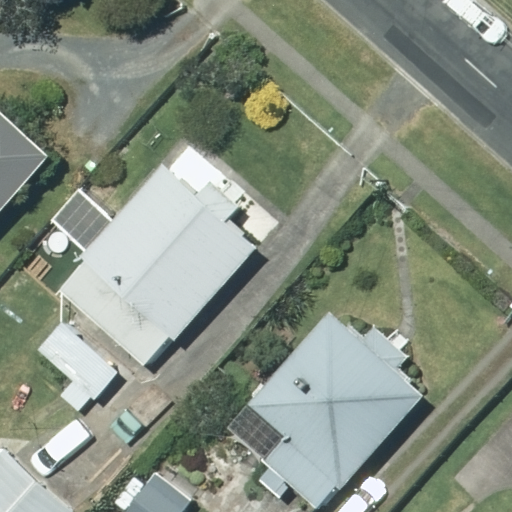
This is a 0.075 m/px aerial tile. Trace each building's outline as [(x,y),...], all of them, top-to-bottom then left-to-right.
[(0,232),(73,154),(23,107),(5,128),(0,123),(0,232)] [(93,187),(65,219),(101,250),(69,287),(160,364),(186,334),(190,339),(276,246),(244,216),(255,205),(225,179),(215,190),(182,162),(130,221),(93,187)] [(59,236),(42,254),(57,268),(74,250),(59,236)] [(432,380),(416,366),(425,355),(392,326),(382,338),(351,313),(266,406),(303,439),(283,461),(291,468),(279,481),(296,495),(308,480),(337,506),(358,485),(360,487),(444,394),(429,383),(432,380)] [(52,350),(111,398),(134,370),(75,322),(52,350)] [(90,511),(20,447),(0,468),(0,511),(90,511)]
